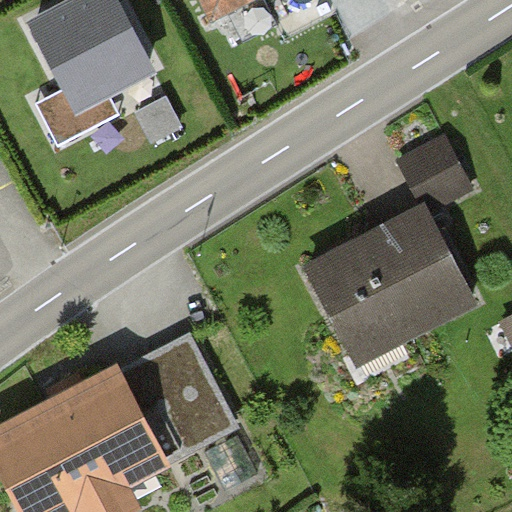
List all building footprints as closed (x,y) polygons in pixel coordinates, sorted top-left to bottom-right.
[(151,65),(116,0),(89,0),(35,28),(76,104),(151,65)] [(241,0),(207,0),(215,14),(241,0)] [(181,127),(167,100),(140,114),(153,141),(181,127)] [(473,192),(444,138),(398,164),(420,204),(296,271),(348,367),(472,300),(427,217),(473,192)] [(190,338),(0,434),(0,446),(33,511),(53,511),(233,421),(190,338)] [(259,476),(239,436),(206,453),(226,493),(259,476)]
